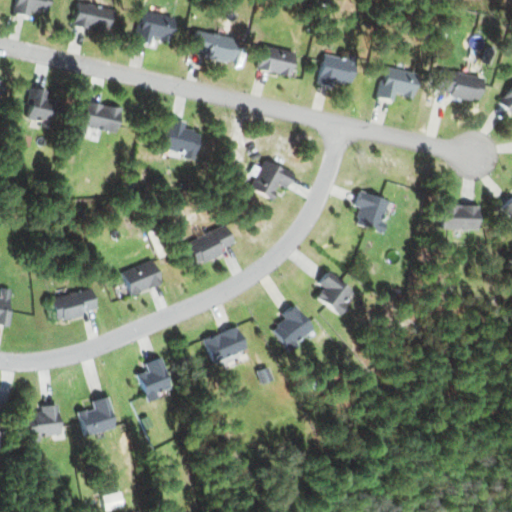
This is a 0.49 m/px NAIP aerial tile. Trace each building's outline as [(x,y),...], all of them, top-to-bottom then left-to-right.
[(49,0),(16,0),(14,10),(45,18),(49,0)] [(69,28),(104,34),(109,9),(74,3),(69,28)] [(149,46),(151,37),(167,42),(173,20),(140,11),(131,41),(149,46)] [(229,63),(233,40),(191,32),(187,55),(229,63)] [(285,77),(290,52),(255,46),(251,70),(285,77)] [(313,79),(344,88),(352,63),(321,53),(313,79)] [(475,101),(481,78),(440,68),(434,90),(475,101)] [(381,99),(394,99),(394,96),(413,96),(413,70),(381,70),(381,99)] [(51,92),(28,88),(23,118),(46,121),(51,92)] [(511,90),(502,103),(511,111),(511,90)] [(114,133),(119,109),(83,101),(78,125),(114,133)] [(160,153),(193,156),(195,131),(180,130),(181,122),(163,121),(160,153)] [(287,174),(264,161),(247,190),(266,201),(274,186),(279,188),(287,174)] [(353,224),(378,232),(387,201),(356,191),(352,206),(358,208),(353,224)] [(441,229),(481,229),(481,205),(441,205),(441,229)] [(190,264),(229,247),(220,226),(181,242),(190,264)] [(157,282),(147,260),(114,274),(123,296),(157,282)] [(323,288),(315,295),(334,313),(353,294),(328,270),(317,282),(323,288)] [(10,290),(0,288),(0,325),(4,326),(10,290)] [(92,311),(87,290),(44,299),(49,321),(92,311)] [(283,313),(286,319),(273,326),(286,348),(314,332),(298,304),(283,313)] [(246,348),(236,325),(202,341),(213,363),(246,348)] [(140,362),(142,371),(132,374),(139,399),(167,390),(157,357),(140,362)] [(89,400),(90,408),(74,412),(80,435),(113,428),(106,396),(89,400)] [(57,437),(57,405),(38,405),(38,413),(23,413),(23,437),(57,437)]
